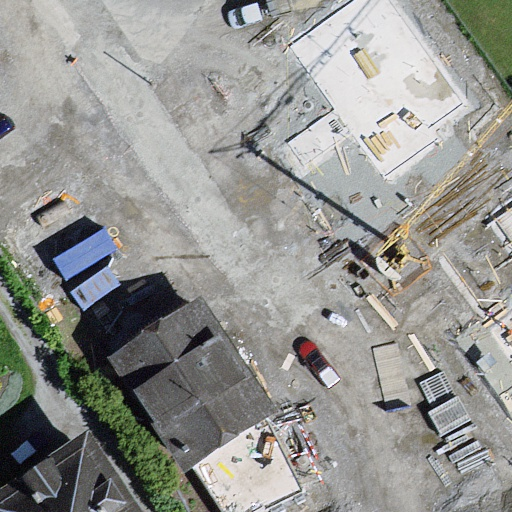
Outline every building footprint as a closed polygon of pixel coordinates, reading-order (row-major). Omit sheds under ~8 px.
[(449,230),(392,146),(316,198),(373,281),(449,230)] [(98,178),(6,235),(56,315),(148,257),(98,178)] [(287,419),(208,308),(119,364),(159,441),(201,473),(255,447),(260,437),(287,419)] [(147,511),(103,449),(11,511),(147,511)] [(313,511),(302,490),(257,511),(313,511)]
